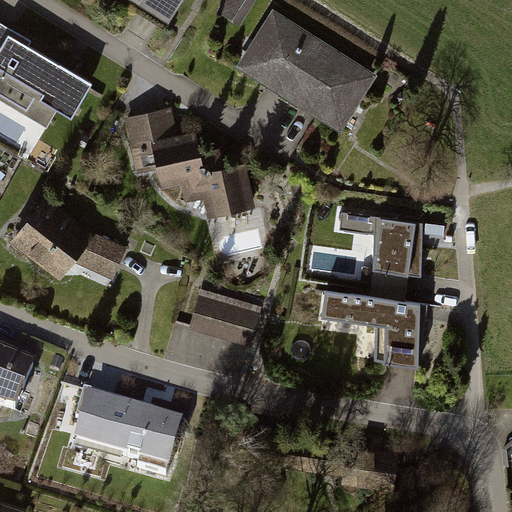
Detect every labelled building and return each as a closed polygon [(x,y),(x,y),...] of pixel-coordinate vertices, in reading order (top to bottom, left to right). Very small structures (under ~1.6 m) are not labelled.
[(181,0),(117,0),(161,30),(181,0)] [(228,0),(224,8),(245,19),(255,0),(228,0)] [(370,75),(268,14),(234,69),(335,131),(370,75)] [(13,36),(0,28),(0,102),(50,132),(58,118),(71,125),(92,90),(75,80),(83,68),(17,29),(13,36)] [(173,111),(125,121),(135,173),(158,168),(161,186),(180,182),(184,202),(206,197),(211,219),(263,209),(252,156),(214,163),(209,138),(179,143),(173,111)] [(88,229),(46,198),(11,242),(61,282),(76,263),(80,264),(114,280),(128,246),(88,229)] [(423,222),(342,210),(340,228),(374,233),(373,269),(369,295),(405,300),(409,274),(422,276),(423,222)] [(232,298),(198,289),(188,327),(222,336),(232,298)] [(369,295),(326,289),(321,317),(375,325),(375,360),(420,366),(428,303),(405,300),(369,295)] [(232,298),(222,336),(256,346),(267,308),(232,298)] [(0,408),(13,414),(33,367),(0,353),(0,408)] [(155,411),(85,391),(77,420),(84,421),(77,444),(141,462),(139,468),(167,476),(182,425),(153,417),(155,411)] [(286,437),(244,427),(237,460),(278,469),(279,466),(285,440),(286,437)] [(350,451),(285,440),(279,466),(346,479),(350,451)] [(374,452),(351,448),(350,451),(346,479),(346,482),(369,485),(374,452)] [(397,455),(374,452),(369,485),(392,489),(397,455)] [(22,511),(23,510),(0,502),(0,511),(22,511)]
